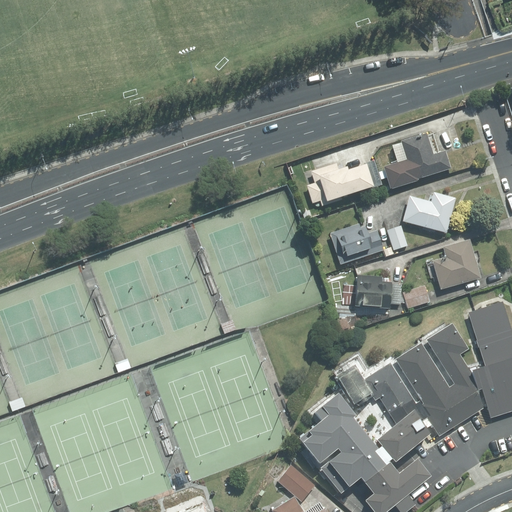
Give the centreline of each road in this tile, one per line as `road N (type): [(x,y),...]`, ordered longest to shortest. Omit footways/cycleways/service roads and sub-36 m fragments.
road 1 (primary): [(458,68),(407,93),(0,225)]
road 2 (primary): [(0,198),(235,115),(396,74),(458,68)]
